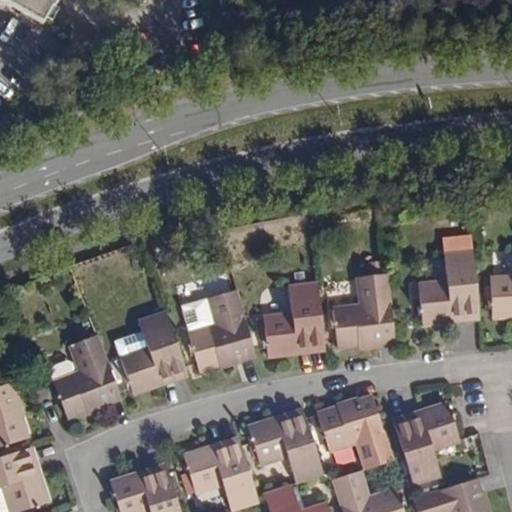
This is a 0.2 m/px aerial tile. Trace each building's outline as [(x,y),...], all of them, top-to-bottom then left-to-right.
[(0,0),(42,24),(55,0),(0,0)] [(481,316),(474,251),(444,255),(447,283),(418,287),(422,325),(445,323),(445,320),(481,316)] [(379,341),(380,345),(395,343),(387,276),(358,279),(362,308),(333,311),(338,350),(361,347),(360,343),(379,341)] [(511,278),(490,280),(492,310),(492,319),(511,317),(511,278)] [(290,352),(325,348),(325,343),(318,283),(289,286),(292,315),(264,319),(268,357),(290,355),(290,352)] [(239,357),(240,361),(256,356),(235,291),(208,300),(217,328),(188,336),(200,374),(223,366),(222,363),(239,357)] [(154,386),(187,373),(186,369),(166,313),(139,322),(149,350),(121,359),(135,396),(155,388),(154,386)] [(124,399),(99,336),(72,346),(83,374),(75,377),(55,385),(59,394),(56,395),(60,404),(63,403),(70,421),(92,412),(90,408),(108,401),(109,405),(124,399)] [(55,385),(75,377),(69,362),(50,370),(55,385)] [(13,399),(17,398),(12,383),(0,386),(0,447),(30,439),(22,416),(19,417),(13,399)] [(339,408),(317,416),(329,452),(357,443),(366,471),(393,462),(372,397),(357,403),(359,406),(341,412),(339,408)] [(449,405),(427,412),(428,414),(394,425),(414,487),(442,478),(433,451),(460,442),(454,421),(457,420),(454,411),(451,412),(449,405)] [(269,422),(249,428),(251,435),(248,436),(251,445),(254,445),(261,465),(288,457),(297,485),(324,476),(303,414),(271,424),(269,422)] [(206,451),(185,457),(187,465),(184,466),(187,475),(190,473),(197,494),(224,485),(232,511),(233,511),(260,504),(240,442),(207,453),(206,451)] [(0,487),(4,487),(11,511),(20,511),(50,503),(43,482),(41,482),(30,448),(0,458),(0,487)] [(117,500),(120,511),(150,511),(151,511),(181,511),(167,469),(134,479),(133,477),(111,484),(114,491),(111,492),(114,501),(117,500)] [(404,511),(398,491),(370,500),(361,473),(334,483),(343,511),(404,511)] [(483,511),(478,495),(482,494),(477,479),(412,500),(416,511),(483,511)] [(329,511),(328,506),(308,511),(299,511),(292,486),(265,496),(270,511),(329,511)] [(0,511),(11,511),(4,487),(0,487),(0,511)]
